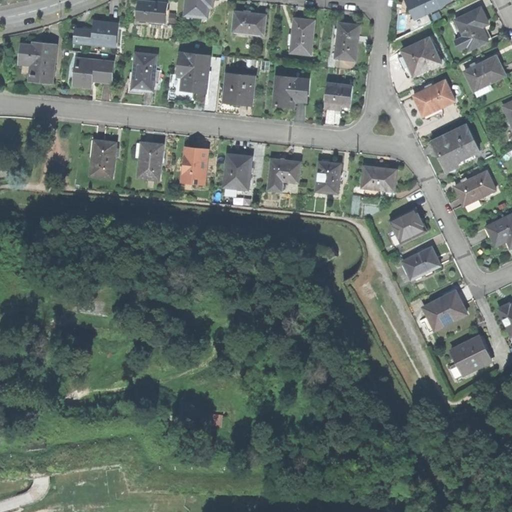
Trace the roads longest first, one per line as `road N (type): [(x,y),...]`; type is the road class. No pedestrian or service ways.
road 1 (residential): [(0,103),(337,138),(384,127)]
road 2 (residential): [(384,127),(418,160),(471,273),(491,280),(511,271)]
road 3 (residential): [(385,2),(378,74),(384,127)]
